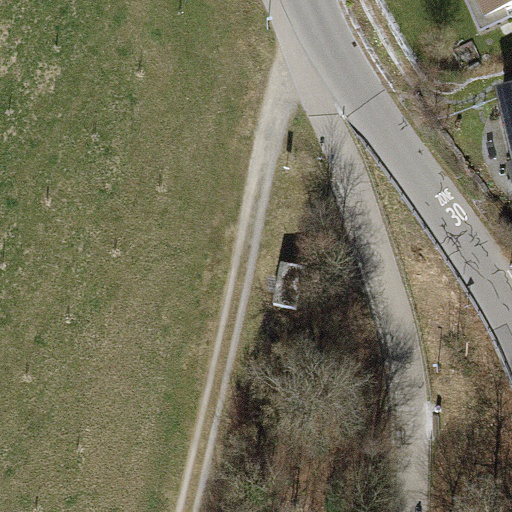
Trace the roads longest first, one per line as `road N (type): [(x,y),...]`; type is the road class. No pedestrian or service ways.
road 1 (track): [(409,511),(408,416),(382,289),(287,57),(300,0)]
road 2 (track): [(287,57),(186,511)]
road 3 (tertiary): [(511,317),(310,0)]
